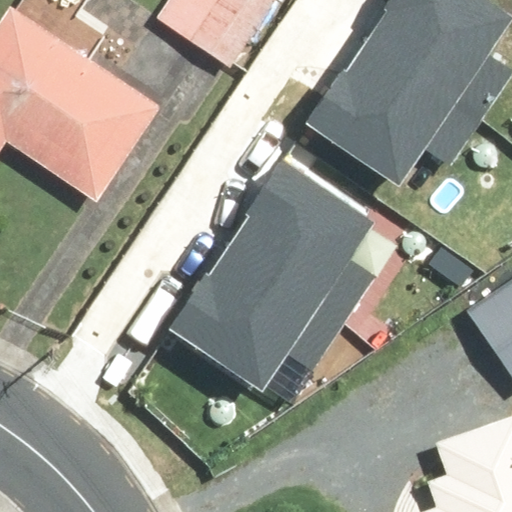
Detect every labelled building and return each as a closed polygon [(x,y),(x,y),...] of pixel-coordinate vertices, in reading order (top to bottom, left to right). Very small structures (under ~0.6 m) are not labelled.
[(29,0),(24,8),(18,4),(0,30),(0,167),(17,143),(104,202),(169,108),(116,71),(134,45),(86,12),(94,0),(29,0)] [(172,0),(162,17),(240,69),(286,0),(172,0)] [(499,12),(480,0),(387,0),(364,36),(479,110),(511,60),(481,40),(499,12)] [(364,36),(312,116),(396,171),(415,143),(445,162),(479,110),(364,36)] [(365,213),(280,158),(229,237),(344,311),(377,260),(346,241),(365,213)] [(229,237),(177,316),(262,371),(280,343),(311,363),(344,311),(229,237)] [(511,282),(477,307),(511,356),(511,282)] [(511,511),(511,419),(450,441),(461,474),(435,483),(444,507),(428,511),(511,511)]
